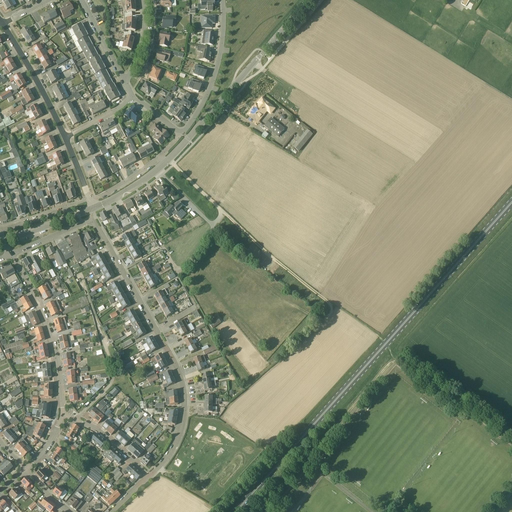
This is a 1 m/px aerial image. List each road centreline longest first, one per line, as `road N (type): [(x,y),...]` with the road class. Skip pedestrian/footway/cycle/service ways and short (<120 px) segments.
road 1 (primary): [(235,511),(511,202)]
road 2 (track): [(511,438),(393,362),(264,511)]
road 3 (track): [(169,159),(329,302),(329,316),(309,314),(270,359)]
road 4 (residential): [(148,476),(179,435),(183,387),(91,221)]
road 5 (tertiary): [(169,159),(309,0)]
road 6 (residential): [(62,415),(53,340),(12,255)]
road 7 (unknown): [(84,288),(110,372),(105,388),(72,418)]
road 8 (residential): [(181,133),(216,70),(222,0)]
road 9 (unclassified): [(65,138),(1,23)]
